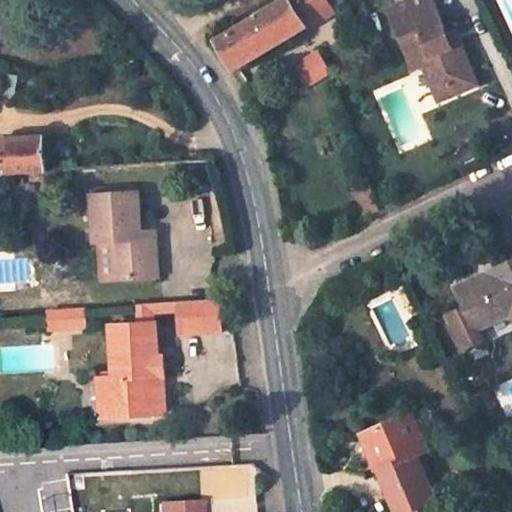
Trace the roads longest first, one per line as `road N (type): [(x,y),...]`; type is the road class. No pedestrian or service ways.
road 1 (unclassified): [(132,0),(192,59),(248,166),(265,287)]
road 2 (residential): [(289,448),(0,466)]
road 3 (residential): [(265,287),(511,176)]
road 4 (unclassified): [(265,287),(289,448)]
